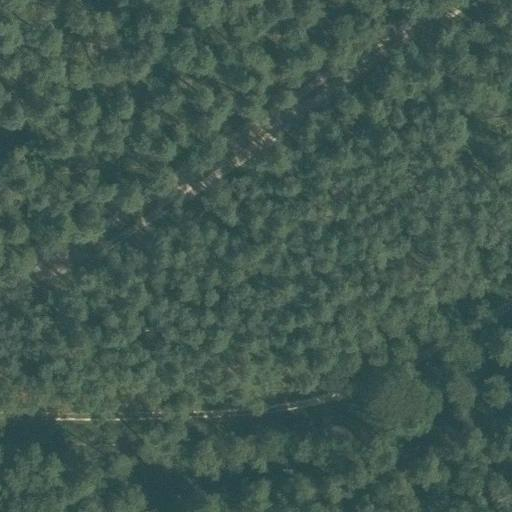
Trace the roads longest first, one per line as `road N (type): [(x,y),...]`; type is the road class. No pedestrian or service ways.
road 1 (track): [(0,415),(250,409),(312,399),(377,375),(511,300)]
road 2 (track): [(439,0),(0,291)]
